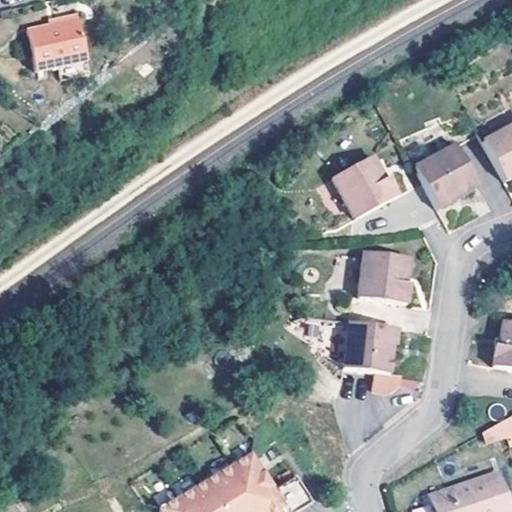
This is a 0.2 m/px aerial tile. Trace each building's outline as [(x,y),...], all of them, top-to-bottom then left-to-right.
[(41,24),(71,18),(70,12),(40,18),(41,24)] [(71,18),(41,24),(20,29),(28,70),(80,59),(71,18)] [(511,124),(485,139),(507,179),(511,176),(511,124)] [(449,196),(470,185),(476,182),(456,141),(415,163),(439,207),(452,201),(449,196)] [(381,177),(377,168),(369,154),(330,174),(352,217),(396,194),(386,175),(381,177)] [(381,177),(386,175),(381,166),(377,168),(381,177)] [(449,196),(452,201),(473,190),(470,185),(449,196)] [(409,278),(411,269),(415,253),(371,243),(361,289),(408,300),(413,279),(409,278)] [(230,313),(216,321),(225,336),(238,329),(230,313)] [(341,359),(373,365),(369,381),(387,385),(397,379),(398,370),(386,367),(387,362),(392,339),(396,339),(399,323),(351,313),(341,359)] [(500,354),(495,354),(493,375),(511,377),(511,329),(504,329),(502,344),(500,354)] [(392,339),(387,362),(391,363),(396,339),(392,339)] [(511,424),(502,430),(508,445),(511,443),(511,424)] [(484,453),(508,445),(502,430),(480,441),(484,453)] [(298,511),(313,503),(300,481),(297,476),(271,491),(251,456),(159,511),(276,511),(280,510),(281,511),(298,511)] [(504,511),(493,478),(426,501),(429,511),(504,511)]
